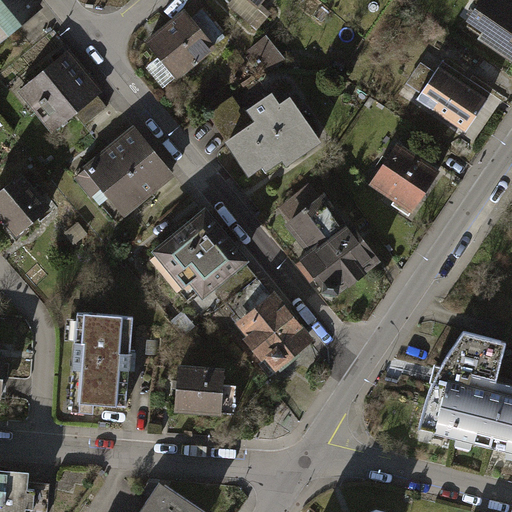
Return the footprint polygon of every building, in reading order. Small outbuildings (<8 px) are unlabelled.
[(27,0),(0,0),(0,39),(36,10),(27,0)] [(266,13),(254,2),(251,0),(240,0),(233,9),(254,27),(266,13)] [(478,0),(469,15),(483,25),(477,33),(511,56),(511,7),(508,4),(506,6),(497,0),(478,0)] [(202,8),(190,17),(212,47),(224,37),(202,8)] [(159,87),(212,47),(190,17),(186,12),(147,42),(158,57),(144,68),(159,87)] [(264,38),(249,49),(266,73),(281,62),(264,38)] [(67,51),(21,89),(54,129),(74,112),(96,95),(100,91),(67,51)] [(435,66),(413,98),(462,130),(483,98),(435,66)] [(207,111),(227,141),(252,124),(244,113),(232,94),(207,111)] [(106,107),(96,95),(74,112),(83,124),(106,107)] [(269,96),(244,113),(252,124),(227,141),(248,172),(261,164),(266,171),(284,159),(286,163),(319,141),(290,99),(277,108),(269,96)] [(137,129),(76,175),(90,192),(106,180),(127,207),(171,173),(137,129)] [(393,145),(368,182),(409,209),(433,172),(393,145)] [(21,173),(0,190),(0,216),(15,234),(48,207),(21,173)] [(291,220),(308,245),(326,232),(330,238),(342,229),(319,197),(291,220)] [(205,207),(152,252),(189,296),(195,290),(203,300),(215,291),(246,265),(250,261),(205,207)] [(347,226),(342,229),(330,238),(326,232),(308,245),(311,250),(297,261),(311,280),(317,275),(323,284),(324,290),(336,291),(374,264),(347,226)] [(215,291),(226,303),(257,277),(246,265),(215,291)] [(274,298),(257,277),(226,303),(242,324),(274,298)] [(306,338),(274,298),(242,324),(279,369),(292,358),(287,353),(306,338)] [(132,317),(77,312),(69,401),(126,405),(132,317)] [(437,366),(431,365),(418,419),(432,423),(431,431),(511,451),(511,403),(463,391),(467,374),(492,380),(502,341),(459,331),(442,357),(437,366)] [(178,367),(175,408),(232,411),(234,384),(223,383),(223,370),(178,367)] [(0,511),(22,511),(23,506),(33,506),(34,488),(24,487),(24,482),(25,471),(0,469),(0,511)] [(46,511),(49,484),(24,482),(24,487),(34,488),(33,506),(23,506),(22,511),(46,511)] [(139,511),(202,511),(204,510),(160,482),(139,511)]
